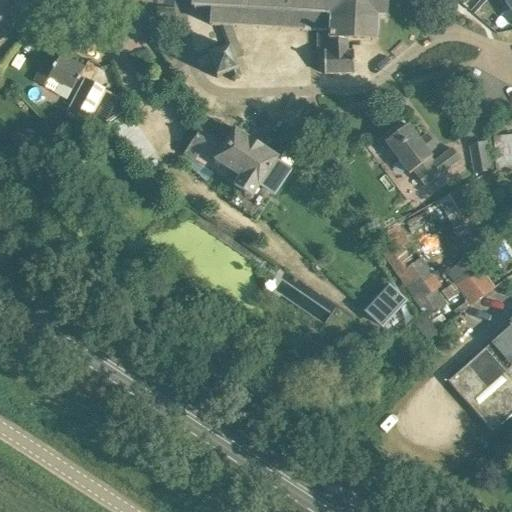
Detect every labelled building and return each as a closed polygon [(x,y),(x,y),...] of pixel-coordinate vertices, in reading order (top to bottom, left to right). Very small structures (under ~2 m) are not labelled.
[(0,0),(0,39),(11,30),(2,21),(12,13),(0,0)] [(212,9),(212,13),(210,13),(209,14),(209,15),(208,16),(208,17),(208,18),(208,19),(208,20),(209,21),(210,22),(211,23),(211,25),(220,26),(220,25),(221,26),(229,48),(208,56),(217,78),(229,74),(231,81),(235,82),(239,80),(241,77),(239,71),(235,59),(243,56),(231,26),(317,31),(318,52),(323,52),(324,74),(354,73),(354,51),(348,51),(348,39),(371,41),(377,41),(378,18),(386,19),(386,0),(193,0),(193,8),(194,8),(194,9),(196,10),(196,8),(212,9)] [(50,51),(45,60),(35,80),(55,91),(60,82),(73,89),(76,82),(77,83),(80,77),(84,69),(50,51)] [(104,89),(85,78),(67,112),(86,122),(104,89)] [(385,142),(391,150),(409,174),(414,170),(426,186),(461,160),(452,148),(434,162),(431,158),(432,157),(408,125),(385,142)] [(200,130),(185,153),(252,198),(260,185),(274,194),(290,169),(277,161),(278,158),(263,148),(264,148),(250,139),(235,129),(224,146),(200,130)] [(475,173),(491,170),(485,143),(470,146),(475,173)] [(454,230),(476,221),(463,187),(441,196),(454,230)] [(447,273),(474,304),(496,286),(469,255),(447,273)] [(400,272),(429,315),(450,301),(421,258),(400,272)] [(383,329),(406,304),(408,301),(389,284),(364,312),(383,329)] [(448,381),(492,432),(511,414),(511,323),(511,322),(508,325),(510,327),(448,381)]
